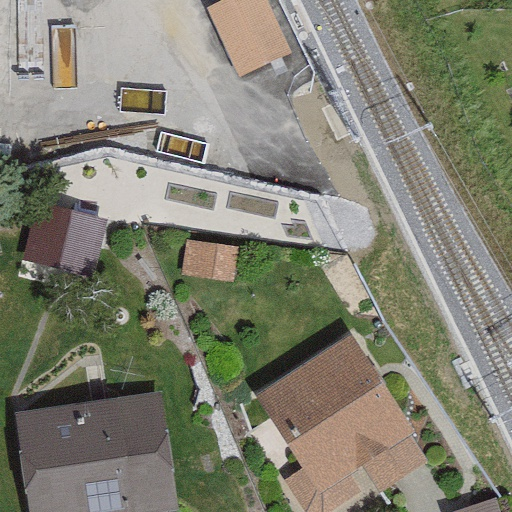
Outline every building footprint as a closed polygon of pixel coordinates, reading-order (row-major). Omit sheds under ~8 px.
[(255,0),(238,0),(218,9),(244,67),(279,52),(255,0)] [(110,264),(116,213),(45,204),(39,255),(110,264)] [(191,251),(187,283),(237,288),(241,256),(191,251)] [(284,485),(301,511),(340,511),(363,498),(352,481),(362,474),(380,502),(430,470),(348,344),(255,404),(300,475),(284,485)] [(173,511),(159,403),(17,423),(29,511),(173,511)] [(454,511),(511,511),(507,492),(453,506),(454,511)]
